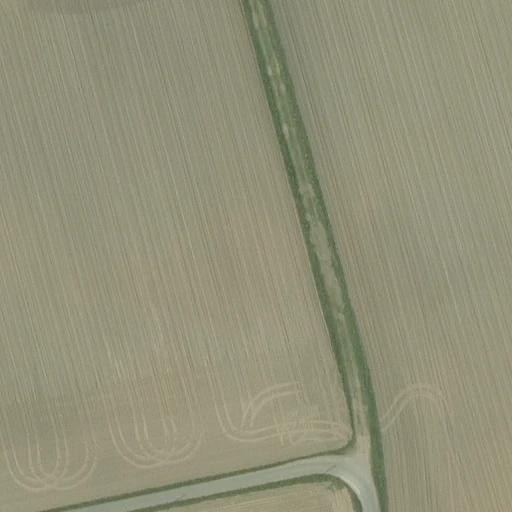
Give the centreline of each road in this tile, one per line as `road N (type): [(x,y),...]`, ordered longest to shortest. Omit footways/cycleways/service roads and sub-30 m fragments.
road 1 (track): [(359,481),(356,378),(251,0)]
road 2 (residential): [(372,511),(359,481),(317,467),(103,511)]
